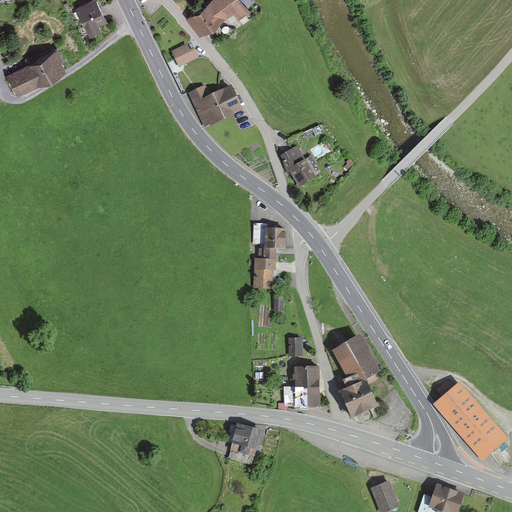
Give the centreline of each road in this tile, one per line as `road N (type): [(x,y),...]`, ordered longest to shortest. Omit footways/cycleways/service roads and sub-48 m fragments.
road 1 (primary): [(0,396),(269,416),(433,463)]
road 2 (unclassified): [(511,55),(318,246)]
road 3 (tertiary): [(288,209),(203,143),(126,0)]
road 4 (tertiary): [(433,463),(433,425),(318,246)]
road 5 (residential): [(288,209),(262,125),(163,0)]
